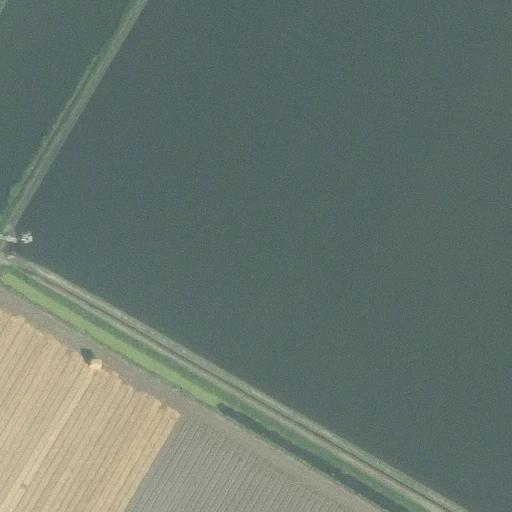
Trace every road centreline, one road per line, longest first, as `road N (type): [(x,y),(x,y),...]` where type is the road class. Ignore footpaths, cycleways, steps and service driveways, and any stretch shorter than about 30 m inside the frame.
road 1 (track): [(0,260),(23,265),(443,511)]
road 2 (track): [(0,293),(367,511)]
